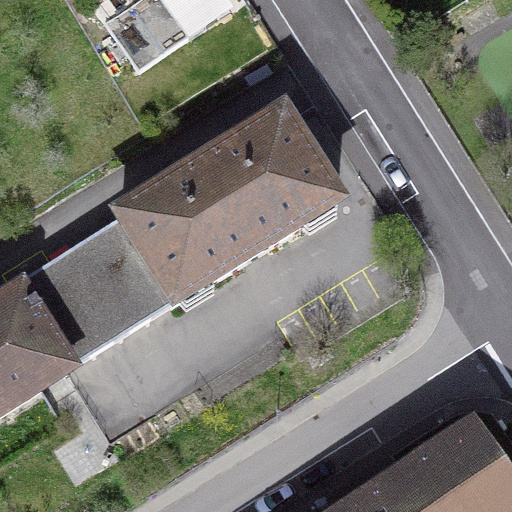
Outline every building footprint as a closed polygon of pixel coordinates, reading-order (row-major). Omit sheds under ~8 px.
[(159,0),(141,0),(104,25),(138,75),(187,42),(159,0)] [(188,183),(121,224),(174,309),(337,211),(282,123),(187,180),(188,183)] [(174,309),(121,224),(9,295),(63,380),(174,309)] [(63,380),(9,295),(0,300),(0,417),(41,392),(63,380)] [(511,511),(511,495),(473,436),(464,444),(360,511),(511,511)]
